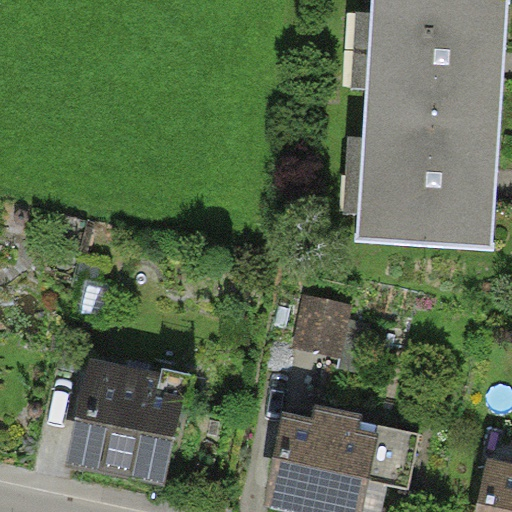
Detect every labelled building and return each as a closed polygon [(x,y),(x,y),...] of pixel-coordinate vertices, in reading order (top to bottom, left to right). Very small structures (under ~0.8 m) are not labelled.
[(511,0),(373,0),(360,248),(498,255),(502,185),(509,61),(511,0)] [(347,308),(309,301),(300,344),(338,352),(347,308)] [(191,393),(88,377),(72,478),(175,494),(191,393)] [(389,408),(383,457),(415,461),(422,413),(389,408)] [(372,511),(382,450),(279,434),(267,511),(372,511)] [(511,511),(511,465),(493,462),(481,511),(511,511)]
